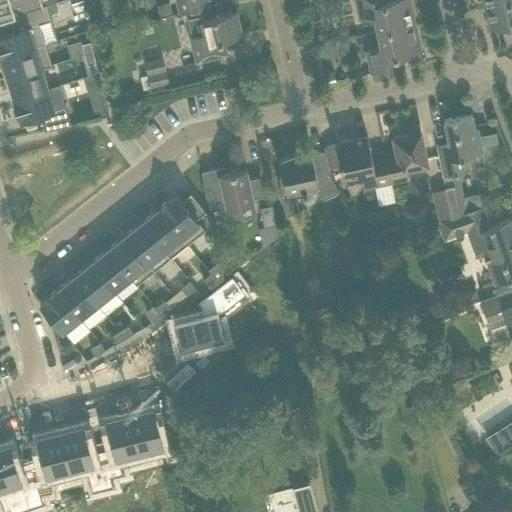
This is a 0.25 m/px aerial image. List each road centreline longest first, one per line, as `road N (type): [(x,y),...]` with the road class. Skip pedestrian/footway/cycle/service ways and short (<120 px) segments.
road 1 (residential): [(7,274),(192,135),(299,110)]
road 2 (residential): [(134,374),(49,393),(7,274)]
road 3 (residential): [(299,110),(453,75)]
